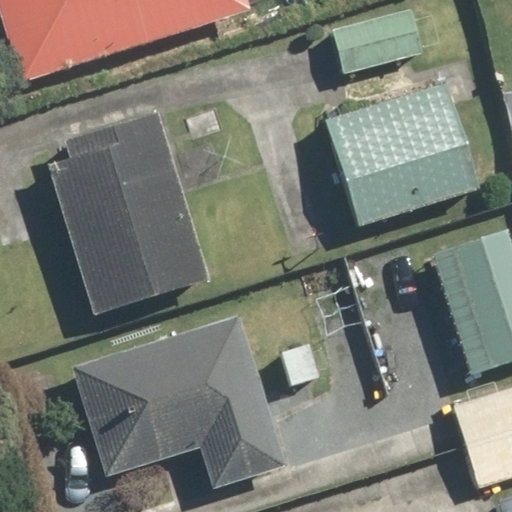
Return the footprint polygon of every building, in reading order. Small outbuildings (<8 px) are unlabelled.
[(240,0),(0,0),(0,21),(16,73),(244,12),(240,0)] [(406,13),(326,35),(339,79),(418,57),(406,13)] [(440,94),(324,127),(353,231),(469,198),(440,94)] [(161,127),(41,158),(80,303),(203,273),(161,127)] [(511,277),(500,238),(426,260),(463,379),(511,364),(511,277)] [(232,318),(73,357),(100,463),(188,441),(196,473),(266,456),(232,318)] [(511,391),(449,411),(474,492),(511,480),(511,391)] [(511,511),(511,500),(492,507),(493,511),(511,511)]
